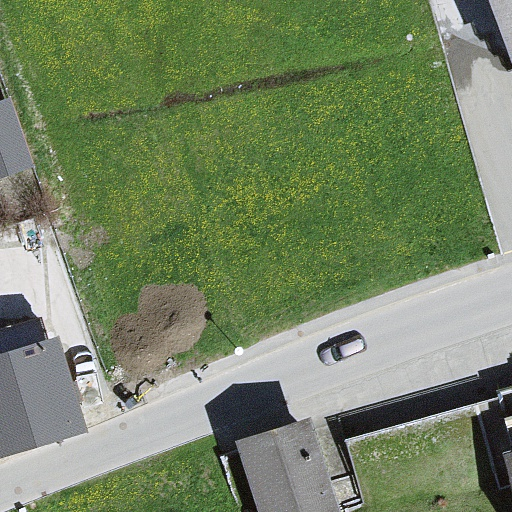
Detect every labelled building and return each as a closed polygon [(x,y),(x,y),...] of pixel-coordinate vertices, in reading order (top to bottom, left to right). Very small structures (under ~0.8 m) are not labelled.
[(511,0),(491,0),(511,78),(511,0)] [(47,337),(0,350),(0,449),(72,428),(47,337)] [(511,511),(511,396),(481,406),(505,491),(510,511),(511,511)] [(481,406),(342,442),(356,511),(415,511),(505,491),(481,406)] [(328,511),(301,428),(225,455),(247,511),(328,511)]
